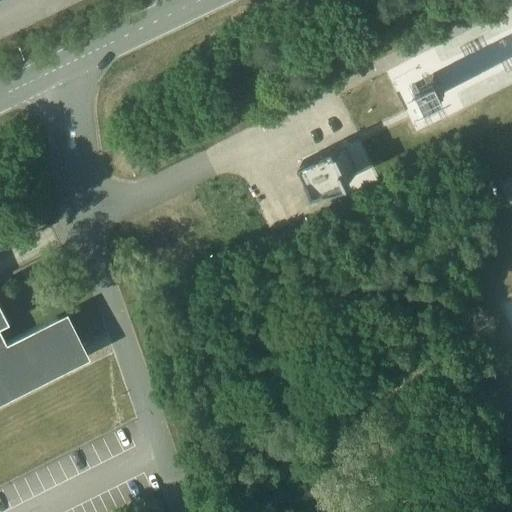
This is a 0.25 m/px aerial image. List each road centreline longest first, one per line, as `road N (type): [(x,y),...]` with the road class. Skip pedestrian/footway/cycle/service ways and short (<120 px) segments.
road 1 (unknown): [(80,212),(511,2)]
road 2 (unclassified): [(0,97),(204,0)]
